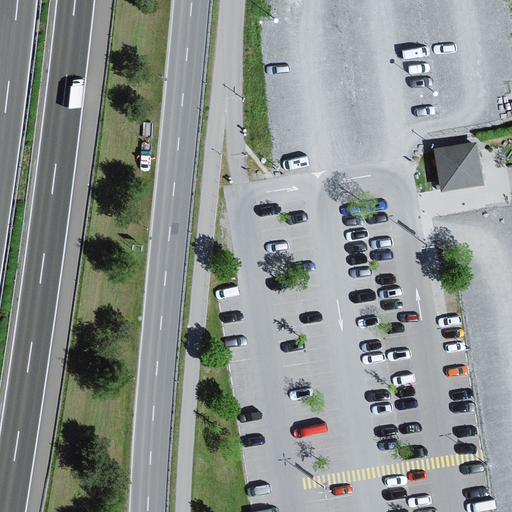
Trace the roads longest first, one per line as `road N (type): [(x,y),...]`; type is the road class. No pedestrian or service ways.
road 1 (motorway): [(6,511),(75,0)]
road 2 (unclassified): [(147,511),(190,0)]
road 3 (motorway): [(17,0),(0,168)]
